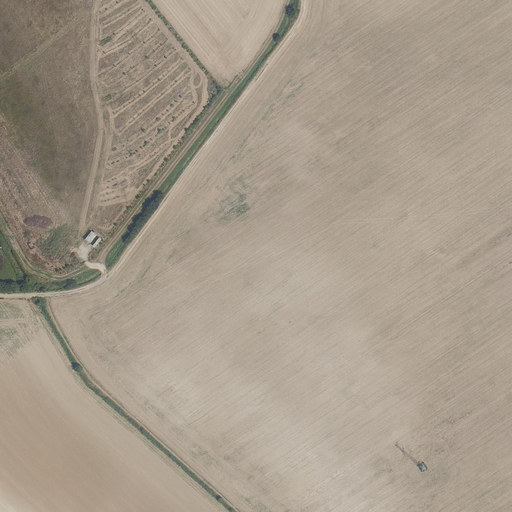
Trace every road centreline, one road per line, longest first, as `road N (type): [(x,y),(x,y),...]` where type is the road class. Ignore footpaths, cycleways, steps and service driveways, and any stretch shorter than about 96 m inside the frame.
road 1 (track): [(149,221),(416,459)]
road 2 (track): [(286,0),(189,151),(99,264)]
road 3 (track): [(49,295),(102,389),(239,511)]
road 4 (track): [(301,0),(293,29),(157,210)]
road 5 (track): [(0,294),(84,290),(118,268),(157,210)]
road 6 (track): [(0,220),(34,280),(54,283),(99,264),(108,276)]
